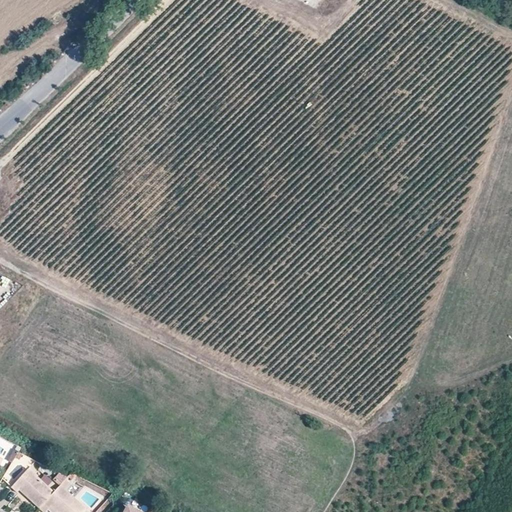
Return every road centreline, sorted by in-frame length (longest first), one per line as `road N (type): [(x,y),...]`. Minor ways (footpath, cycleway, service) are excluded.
road 1 (track): [(0,261),(347,432),(356,450),(324,511)]
road 2 (unclassified): [(130,0),(0,127)]
